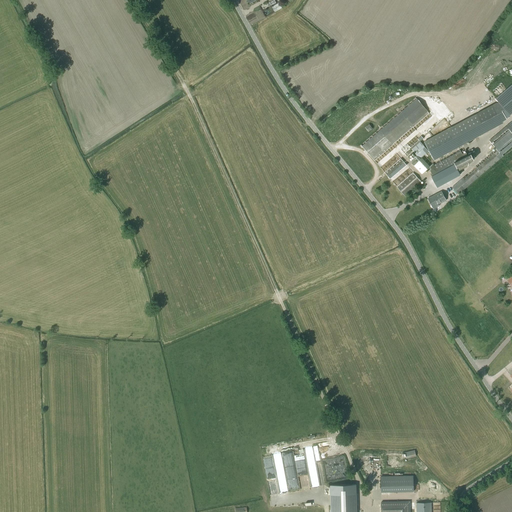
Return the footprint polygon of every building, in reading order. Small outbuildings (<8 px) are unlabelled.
[(275,12),(282,8),(279,3),(272,7),(275,12)] [(507,115),(511,110),(511,100),(504,91),(495,99),(507,115)] [(423,139),(413,127),(419,122),(429,113),(427,111),(416,97),(361,145),(404,196),(420,182),(391,147),(393,144),(403,156),(411,149),(420,141),(423,139)] [(434,160),(503,123),(493,105),(424,142),(434,160)] [(495,149),(501,156),(511,146),(511,132),(506,126),(489,140),(493,145),(493,146),(495,149)] [(420,141),(411,149),(417,155),(420,159),(423,156),(424,155),(425,155),(429,152),(420,141)] [(473,170),(452,187),(458,194),(502,157),(501,156),(495,149),(472,169),(473,170)] [(431,175),(437,187),(453,179),(453,178),(460,174),(458,170),(467,165),(469,161),(473,159),(470,154),(463,157),(459,150),(431,165),(428,168),(432,175),(431,175)] [(421,174),(428,168),(431,165),(423,156),(420,159),(417,155),(416,156),(410,162),(421,174)] [(441,191),(428,198),(433,209),(438,206),(438,205),(446,201),(441,191)] [(416,457),(414,450),(405,452),(406,459),(416,457)] [(381,492),(383,492),(413,491),(413,476),(381,476),(381,484),(381,492)] [(356,511),(355,485),(330,485),(331,511),(356,511)] [(410,511),(410,501),(381,502),(381,509),(380,511),(410,511)] [(416,503),(416,511),(441,511),(441,502),(431,503),(416,503)]
